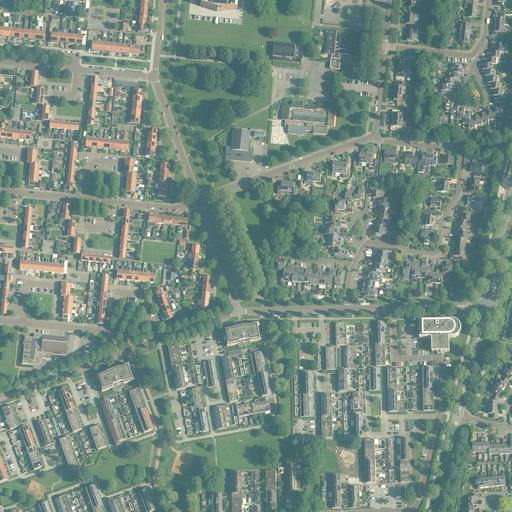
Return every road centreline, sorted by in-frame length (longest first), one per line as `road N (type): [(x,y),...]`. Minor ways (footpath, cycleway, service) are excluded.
road 1 (residential): [(362,243),(436,252),(458,194),(460,149),(373,137)]
road 2 (residential): [(405,510),(418,501),(441,402),(441,357),(395,357),(393,308)]
road 3 (residential): [(199,200),(373,137)]
road 4 (residential): [(55,511),(50,496),(94,480),(101,499),(149,482)]
road 5 (residential): [(199,200),(155,77)]
